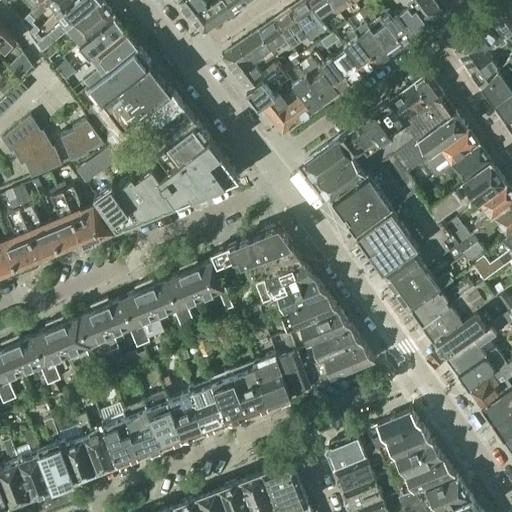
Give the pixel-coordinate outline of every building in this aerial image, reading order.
[(70,0),(42,0),(35,7),(30,10),(34,15),(50,3),(56,12),(62,7),(70,0)] [(41,39),(37,41),(48,56),(58,48),(51,40),(68,27),(101,0),(70,0),(62,7),(56,12),(54,14),(61,23),(41,39)] [(103,0),(101,0),(68,27),(79,42),(87,35),(115,13),(103,0)] [(181,0),(192,14),(210,2),(208,0),(181,0)] [(208,0),(210,2),(192,14),(205,30),(234,10),(226,0),(208,0)] [(226,0),(234,10),(249,0),(248,0),(226,0)] [(298,0),(290,6),(308,31),(324,20),(310,0),(298,0)] [(333,0),(310,0),(324,20),(340,9),(333,0)] [(354,0),(333,0),(340,9),(355,0),(354,0)] [(412,8),(417,5),(423,0),(395,0),(399,6),(402,8),(409,4),(412,8)] [(423,0),(417,5),(429,22),(442,10),(435,0),(423,0)] [(511,16),(500,0),(493,0),(485,11),(503,36),(504,37),(507,33),(511,37),(511,16)] [(365,20),(368,23),(371,28),(374,27),(391,52),(404,43),(387,17),(383,20),(382,18),(378,12),(376,14),(368,4),(360,10),(367,19),(365,20)] [(416,33),(429,22),(417,5),(412,8),(409,4),(402,8),(399,10),(398,11),(403,15),(416,33)] [(387,17),(404,43),(416,33),(403,15),(398,11),(399,10),(397,7),(394,9),(391,5),(378,7),(380,11),(378,12),(382,18),(383,20),(387,17)] [(274,17),(292,42),(308,31),(290,6),(274,17)] [(504,37),(503,36),(485,11),(477,20),(489,36),(498,42),(498,41),(503,45),(507,40),(504,37)] [(127,28),(115,13),(87,35),(79,42),(88,54),(91,57),(127,28)] [(260,27),(277,52),(292,42),(274,17),(260,27)] [(378,61),(391,52),(374,27),(371,28),(368,23),(365,20),(354,28),(378,61)] [(491,51),(498,42),(489,36),(477,20),(466,34),(478,50),(484,46),(489,52),(491,51)] [(8,44),(15,37),(15,36),(0,21),(0,43),(4,39),(8,44)] [(277,52),(260,27),(242,38),(255,57),(258,61),(266,56),(268,58),(277,52)] [(139,43),(127,28),(91,57),(92,58),(98,66),(84,76),(88,82),(111,65),(139,43)] [(365,71),(378,61),(354,28),(347,34),(350,38),(344,42),(346,44),(365,71)] [(334,29),(322,38),(327,44),(339,35),(334,29)] [(493,54),(491,51),(489,52),(484,46),(478,50),(466,34),(456,46),(467,62),(479,56),(481,59),(485,57),(487,59),(493,54)] [(237,70),(255,57),(242,38),(222,52),(237,70)] [(340,89),(353,80),(334,54),(326,60),(319,52),(326,46),(320,38),(309,46),(340,89)] [(115,88),(123,80),(151,58),(139,43),(111,65),(88,82),(89,83),(103,73),(115,88)] [(365,71),(346,44),(334,54),(353,80),(365,71)] [(327,98),(340,89),(309,46),(307,47),(316,58),(311,62),(316,67),(310,72),(309,73),(327,98)] [(300,75),(294,80),(314,108),(327,98),(309,73),(310,72),(296,54),(288,60),(300,75)] [(479,56),(467,62),(482,83),(483,83),(500,64),(493,54),(487,59),(485,57),(481,59),(479,56)] [(511,56),(511,55),(500,64),(483,83),(482,83),(483,85),(495,101),(511,89),(511,56)] [(20,75),(33,63),(27,56),(14,69),(20,75)] [(266,59),(268,58),(266,56),(258,61),(255,57),(237,70),(249,86),(281,63),(279,60),(271,65),(266,59)] [(115,88),(88,108),(108,136),(173,86),(166,77),(164,79),(158,71),(159,69),(151,58),(123,80),(115,88)] [(290,74),(281,63),(249,86),(262,101),(278,89),(275,85),(283,79),(290,74)] [(416,79),(430,100),(444,91),(429,70),(416,79)] [(0,89),(3,92),(11,83),(4,76),(0,79),(0,89)] [(290,90),(289,88),(283,79),(275,85),(278,89),(262,101),(283,130),(300,118),(283,95),(290,90)] [(402,89),(417,110),(430,100),(416,79),(402,89)] [(290,90),(283,95),(300,118),(314,108),(294,80),(292,81),(294,84),(289,88),(290,90)] [(174,88),(138,114),(149,129),(186,102),(174,88)] [(404,119),(414,111),(417,110),(402,89),(389,98),(404,119)] [(511,89),(495,101),(506,117),(511,113),(511,89)] [(430,100),(417,110),(414,111),(426,128),(454,106),(444,91),(430,100)] [(8,94),(0,102),(0,107),(4,111),(14,101),(8,94)] [(389,98),(341,132),(358,156),(363,152),(364,154),(371,150),(379,161),(395,150),(416,135),(404,119),(389,98)] [(198,118),(186,102),(149,129),(145,132),(159,148),(198,118)] [(424,158),(429,153),(469,127),(454,106),(426,128),(414,111),(404,119),(416,135),(395,150),(408,169),(424,158)] [(31,111),(2,135),(12,149),(14,147),(42,127),(31,111)] [(87,114),(73,122),(74,124),(90,150),(98,145),(107,140),(87,114)] [(171,163),(209,133),(198,118),(159,148),(171,163)] [(74,124),(61,130),(73,159),(91,152),(90,150),(74,124)] [(42,127),(14,147),(22,161),(26,159),(53,143),(44,126),(42,127)] [(441,172),(481,144),(469,127),(429,153),(424,158),(431,168),(436,174),(441,171),(441,172)] [(308,161),(322,180),(358,156),(341,132),(309,154),(308,161)] [(210,134),(186,153),(161,172),(180,198),(185,196),(183,193),(191,188),(195,193),(209,187),(209,186),(241,173),(222,149),(210,134)] [(53,143),(26,159),(32,174),(63,161),(55,142),(53,143)] [(111,162),(119,156),(109,143),(102,148),(106,154),(111,162)] [(462,178),(464,179),(492,159),(481,144),(441,172),(443,174),(446,172),(448,175),(456,169),(462,178)] [(80,172),(93,163),(106,154),(102,148),(76,167),(80,172)] [(363,152),(358,156),(366,169),(333,192),(344,208),(347,213),(374,193),(407,170),(408,169),(395,150),(379,161),(371,150),(364,154),(363,152)] [(99,171),(111,162),(106,154),(93,163),(99,171)] [(366,169),(358,156),(322,180),(332,193),(333,192),(366,169)] [(464,179),(462,178),(430,200),(441,215),(464,199),(462,195),(471,188),(479,200),(480,199),(507,180),(492,159),(464,179)] [(159,207),(180,198),(161,172),(154,162),(137,175),(159,207)] [(86,180),(99,171),(93,163),(80,172),(86,180)] [(134,170),(116,183),(138,216),(159,207),(137,175),(134,170)] [(407,170),(374,193),(347,213),(358,228),(386,209),(418,186),(407,170)] [(121,223),(138,216),(116,183),(113,179),(95,192),(118,224),(121,223)] [(479,227),(488,221),(511,203),(511,187),(507,180),(480,199),(479,200),(488,212),(475,222),(479,227)] [(32,199),(25,182),(13,186),(20,204),(32,199)] [(63,187),(66,193),(84,238),(85,237),(86,239),(95,235),(95,234),(114,226),(98,204),(94,199),(83,204),(74,183),(63,187)] [(20,204),(13,186),(7,189),(14,207),(20,204)] [(369,245),(370,245),(397,225),(429,201),(418,186),(386,209),(358,228),(357,229),(369,245)] [(50,216),(51,220),(63,247),(84,238),(66,193),(63,187),(51,192),(59,212),(50,216)] [(430,200),(429,201),(397,225),(370,245),(384,263),(411,244),(412,246),(445,222),(440,216),(441,215),(430,200)] [(42,255),(63,247),(51,220),(50,216),(41,220),(33,201),(20,206),(42,255)] [(479,227),(471,232),(458,214),(446,223),(459,241),(474,261),(486,253),(485,252),(489,249),(482,239),(496,229),(493,226),(499,222),(507,233),(511,228),(511,203),(488,221),(479,227)] [(20,265),(42,255),(20,206),(8,211),(16,229),(6,233),(20,265)] [(459,241),(446,223),(445,223),(445,222),(412,246),(385,266),(398,285),(459,241)] [(246,237),(252,255),(253,257),(292,241),(282,226),(275,225),(246,237)] [(0,273),(20,265),(6,233),(0,235),(0,273)] [(511,259),(511,258),(511,233),(504,240),(509,247),(491,260),(486,253),(474,261),(484,276),(485,277),(486,277),(510,258),(511,259)] [(211,251),(213,256),(216,263),(235,255),(237,261),(252,255),(246,237),(211,251)] [(294,241),(292,241),(253,257),(252,255),(237,261),(239,265),(244,263),(250,280),(257,277),(265,273),(305,256),(294,241)] [(412,304),(441,282),(442,282),(443,283),(474,261),(459,241),(398,285),(412,304)] [(233,305),(216,263),(213,256),(200,261),(198,257),(187,261),(202,296),(218,289),(226,308),(233,305)] [(317,273),(305,256),(265,273),(257,277),(264,294),(278,289),(317,273)] [(188,301),(202,296),(187,261),(180,264),(182,269),(166,276),(187,324),(196,320),(188,301)] [(288,307),(329,290),(317,273),(278,289),(264,294),(265,296),(278,291),(285,309),(288,307)] [(153,275),(141,280),(156,315),(175,308),(182,326),(187,324),(166,276),(155,280),(153,275)] [(442,282),(441,282),(412,304),(424,321),(485,277),(484,276),(474,283),(469,275),(448,290),(443,283),(442,282)] [(477,307),(478,307),(498,292),(486,277),(485,277),(424,321),(435,337),(477,307)] [(143,321),(156,315),(141,280),(135,283),(137,288),(121,295),(141,343),(151,339),(143,321)] [(498,292),(506,286),(501,280),(493,286),(498,292)] [(511,304),(511,296),(506,289),(498,294),(508,307),(511,304)] [(302,323),(341,307),(329,290),(288,307),(285,309),(283,309),(289,328),(300,324),(302,323)] [(109,294),(96,300),(110,335),(129,327),(137,344),(141,343),(121,295),(111,299),(109,294)] [(99,339),(110,335),(96,300),(91,302),(93,307),(75,314),(95,362),(106,357),(99,339)] [(306,343),(314,339),(353,322),(341,307),(302,323),(300,324),(306,343)] [(435,337),(448,354),(490,323),(495,318),(487,307),(481,312),(478,307),(477,307),(435,337)] [(511,318),(506,310),(495,318),(490,323),(448,354),(459,369),(488,351),(498,345),(490,334),(511,318)] [(64,313),(50,319),(64,354),(85,346),(92,363),(95,362),(75,314),(66,318),(64,313)] [(55,358),(64,354),(50,319),(46,321),(48,325),(29,334),(41,363),(49,381),(63,376),(55,358)] [(256,321),(246,325),(249,332),(259,328),(256,321)] [(365,339),(353,322),(314,339),(321,356),(325,355),(325,356),(365,339)] [(220,332),(225,343),(233,340),(228,329),(220,332)] [(19,373),(41,363),(29,334),(21,337),(19,332),(4,338),(19,373)] [(204,352),(212,349),(208,337),(200,340),(204,352)] [(8,377),(19,373),(4,338),(1,339),(3,344),(0,345),(0,395),(2,401),(16,396),(8,377)] [(301,357),(304,364),(312,384),(332,374),(325,356),(325,355),(321,356),(314,339),(306,343),(310,354),(301,357)] [(376,355),(365,340),(365,339),(325,356),(332,374),(375,357),(376,355)] [(190,356),(186,345),(179,348),(183,358),(190,356)] [(498,345),(488,351),(459,369),(470,384),(495,367),(496,369),(508,360),(498,345)] [(280,352),(280,354),(295,390),(312,384),(304,364),(301,357),(298,346),(280,352)] [(136,348),(122,353),(127,366),(150,357),(146,348),(137,352),(136,348)] [(253,357),(256,363),(271,399),(295,390),(280,354),(280,352),(278,353),(276,349),(258,356),(253,357)] [(232,366),(234,371),(248,408),(271,399),(256,363),(253,357),(232,366)] [(511,382),(511,381),(509,376),(511,373),(511,357),(508,360),(496,369),(471,386),(482,403),(511,382)] [(144,368),(141,362),(133,365),(135,371),(144,368)] [(135,371),(133,365),(125,368),(127,374),(135,371)] [(232,366),(211,375),(227,416),(248,408),(234,371),(232,366)] [(169,385),(173,384),(169,375),(163,377),(167,387),(169,392),(171,391),(169,385)] [(211,375),(189,383),(204,424),(227,416),(211,375)] [(96,390),(105,386),(102,378),(93,381),(96,390)] [(511,382),(482,403),(494,419),(511,407),(511,382)] [(171,391),(169,392),(184,432),(204,424),(189,383),(171,391)] [(167,387),(145,396),(146,397),(162,440),(184,432),(169,392),(167,387)] [(140,449),(162,440),(146,397),(125,404),(127,411),(126,412),(140,449)] [(379,441),(388,438),(424,423),(414,407),(411,406),(378,420),(383,429),(374,433),(379,441)] [(511,407),(494,419),(505,435),(511,430),(511,407)] [(99,465),(118,457),(104,421),(103,420),(91,424),(87,410),(78,413),(99,465)] [(103,420),(104,421),(118,457),(140,449),(126,412),(103,420)] [(41,444),(42,448),(55,481),(77,473),(63,439),(64,439),(55,413),(44,417),(52,440),(41,444)] [(64,439),(63,439),(77,473),(99,465),(78,413),(77,413),(84,432),(64,439)] [(388,457),(435,439),(424,423),(388,438),(379,441),(382,447),(388,457)] [(18,452),(20,456),(33,489),(55,481),(42,448),(41,444),(40,444),(33,426),(24,429),(30,448),(18,452)] [(330,440),(327,446),(328,447),(335,465),(382,447),(379,441),(374,433),(372,433),(375,441),(365,445),(359,429),(330,441),(330,440)] [(0,458),(0,467),(12,498),(33,489),(20,456),(18,452),(12,436),(4,438),(10,455),(0,458)] [(397,473),(445,454),(435,439),(388,457),(393,465),(397,473)] [(382,447),(335,465),(343,486),(376,472),(372,463),(385,458),(388,467),(393,465),(388,457),(382,447)] [(427,482),(456,470),(445,454),(397,473),(404,485),(408,490),(427,482)] [(278,506),(280,511),(309,500),(310,500),(294,462),(294,461),(287,458),(287,459),(263,468),(276,502),(278,506)] [(376,472),(343,486),(351,505),(383,493),(379,480),(393,475),(401,487),(404,485),(397,473),(393,465),(388,467),(389,469),(377,474),(376,472)] [(0,502),(12,498),(0,467),(0,502)] [(263,511),(278,506),(276,502),(263,468),(242,476),(255,511),(263,511)] [(484,511),(471,492),(457,472),(428,485),(427,482),(408,490),(399,494),(401,498),(407,511),(410,511),(422,508),(425,511),(484,511)] [(255,511),(242,476),(220,485),(230,511),(255,511)] [(230,511),(220,485),(197,494),(203,511),(230,511)] [(383,493),(351,505),(353,511),(391,511),(388,504),(401,498),(399,494),(408,490),(404,485),(401,487),(383,493)] [(203,511),(197,494),(176,501),(180,511),(203,511)] [(280,511),(313,511),(309,500),(280,511)] [(180,511),(176,501),(155,509),(156,511),(180,511)]
